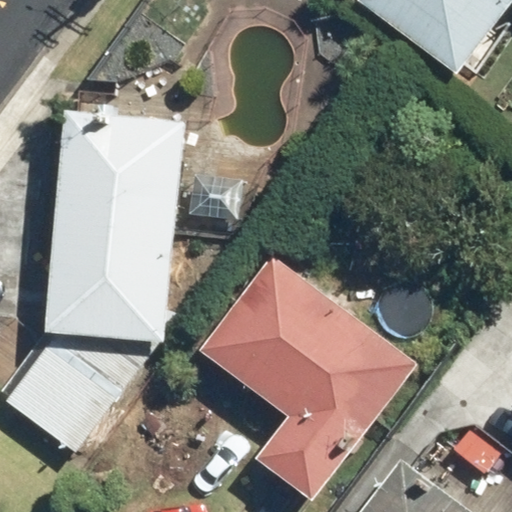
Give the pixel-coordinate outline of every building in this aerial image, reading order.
[(511,0),(374,0),(370,5),(472,80),(511,25),(511,0)] [(0,438),(0,446),(54,491),(166,349),(181,349),(186,237),(204,238),(209,126),(184,125),(185,89),(124,86),(123,119),(71,116),(61,347),(15,402),(24,410),(0,438)] [(0,201),(0,272),(37,274),(40,203),(0,201)] [(305,422),(272,466),(327,506),(429,365),(284,261),(215,357),(305,422)] [(0,405),(17,382),(0,370),(0,405)] [(482,511),(415,461),(376,511),(482,511)]
